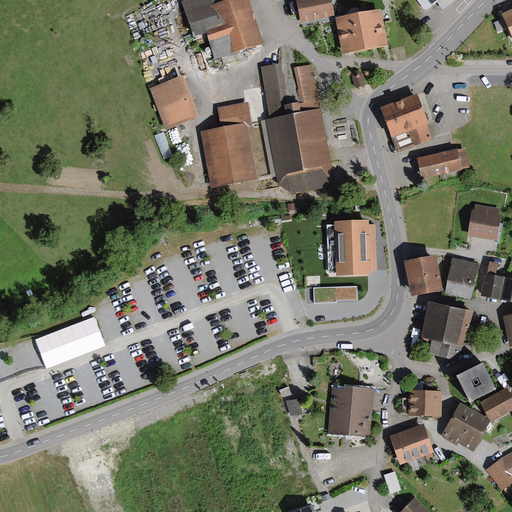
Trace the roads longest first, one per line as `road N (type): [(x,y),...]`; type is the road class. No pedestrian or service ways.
road 1 (tertiary): [(397,280),(393,311),(372,329),(282,344),(0,456)]
road 2 (tertiary): [(397,280),(368,111)]
